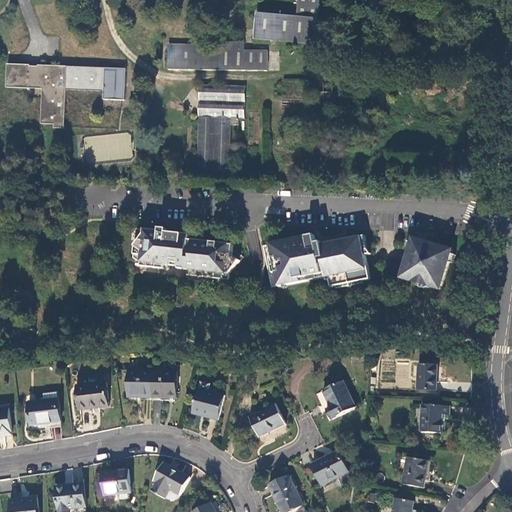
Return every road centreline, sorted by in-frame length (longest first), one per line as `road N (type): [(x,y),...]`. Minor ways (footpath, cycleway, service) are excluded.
road 1 (residential): [(511,229),(467,212),(81,195)]
road 2 (residential): [(238,476),(178,444),(149,440),(0,464)]
road 3 (residential): [(511,452),(500,407),(511,252)]
